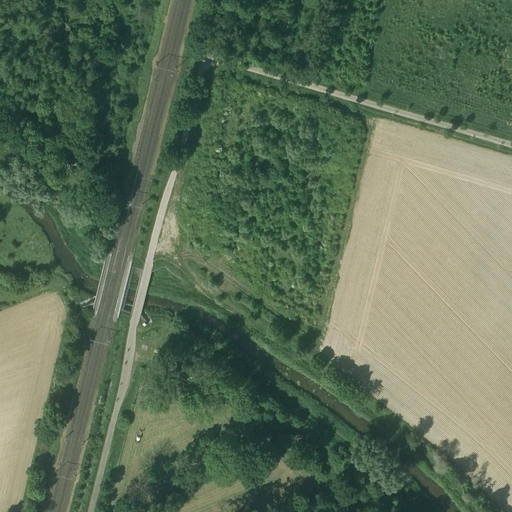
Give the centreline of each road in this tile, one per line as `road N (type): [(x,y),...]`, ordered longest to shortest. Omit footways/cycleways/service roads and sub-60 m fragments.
road 1 (unclassified): [(90,511),(203,55)]
road 2 (unclassified): [(511,145),(203,55)]
